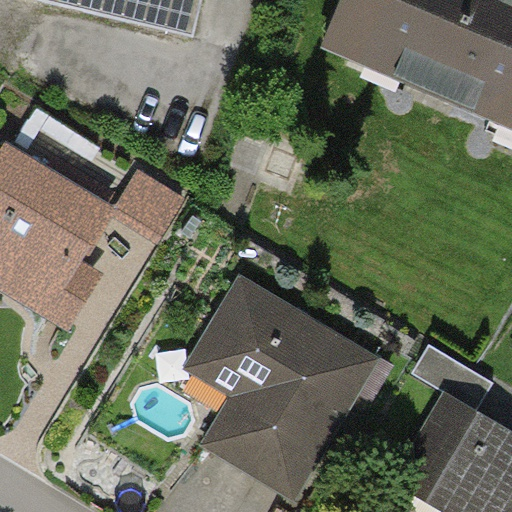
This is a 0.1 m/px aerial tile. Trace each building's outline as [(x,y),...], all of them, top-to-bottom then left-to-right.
[(55,0),(200,34),(208,0),(55,0)] [(511,0),(349,0),(337,29),(465,83),(457,102),(511,125),(511,0)] [(120,208),(10,145),(0,162),(0,292),(74,335),(111,272),(94,262),(123,213),(163,237),(186,198),(141,172),(120,208)] [(395,356),(250,273),(199,361),(246,388),(211,447),(309,504),(395,356)] [(511,511),(511,425),(454,392),(407,473),(473,511),(511,511)]
